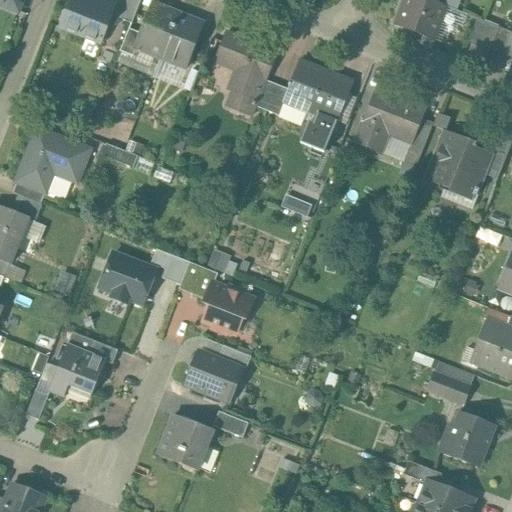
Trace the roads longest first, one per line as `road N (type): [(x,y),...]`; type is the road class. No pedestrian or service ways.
road 1 (residential): [(167,353),(113,491),(0,449)]
road 2 (residential): [(338,34),(511,103)]
